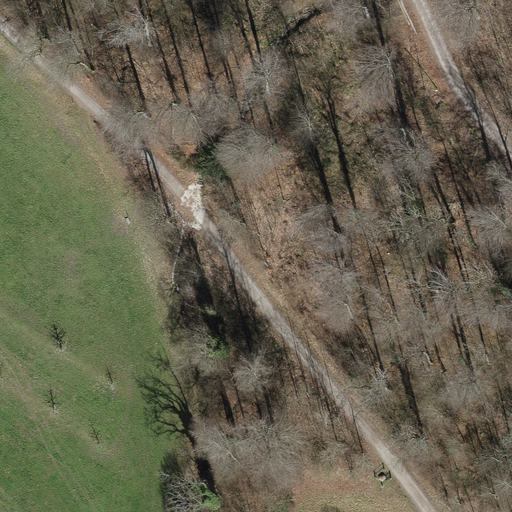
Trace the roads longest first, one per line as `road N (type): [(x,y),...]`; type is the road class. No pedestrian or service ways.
road 1 (track): [(425,511),(175,184),(0,23)]
road 2 (track): [(511,150),(457,90),(415,0)]
